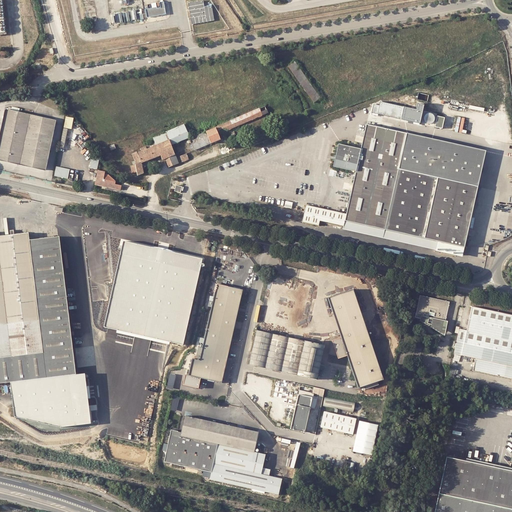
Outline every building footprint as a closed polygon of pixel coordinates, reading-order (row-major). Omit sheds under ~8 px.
[(189,5),(192,24),(215,20),(212,5),(205,6),(203,0),(202,0),(189,2),(189,5)] [(152,8),(145,9),(147,17),(167,14),(164,1),(161,2),(162,7),(157,8),(157,7),(152,8)] [(320,99),(295,62),(287,67),(312,104),(320,99)] [(381,106),(376,105),(374,112),(422,123),(426,105),(420,103),(418,110),(382,102),(381,106)] [(265,107),(215,128),(218,134),(268,114),(265,107)] [(12,109),(5,108),(0,133),(0,158),(46,169),(56,119),(19,111),(12,109)] [(433,113),(432,113),(430,113),(428,113),(427,115),(425,116),(425,120),(426,121),(428,123),(430,124),(432,124),(433,124),(435,122),(436,120),(436,118),(436,116),(435,114),(433,113)] [(66,116),(60,147),(68,149),(74,118),(66,116)] [(446,117),(439,116),(436,127),(444,128),(446,117)] [(154,138),(155,141),(157,145),(169,140),(171,145),(189,137),(184,125),(166,133),(154,138)] [(344,223),(463,249),(477,189),(434,179),(430,178),(397,171),(405,135),(390,131),(378,128),(366,125),(361,147),(356,170),(345,216),(344,222),(344,223)] [(215,128),(206,132),(211,143),(220,139),(218,134),(215,128)] [(211,143),(206,132),(190,139),(195,150),(211,143)] [(434,179),(477,189),(485,152),(405,135),(397,171),(430,178),(434,179)] [(135,165),(136,173),(137,176),(143,174),(141,163),(152,159),(160,156),(162,161),(165,159),(169,168),(179,164),(177,159),(171,145),(169,140),(157,145),(155,141),(144,146),(145,147),(139,149),(140,152),(138,153),(137,152),(132,154),(135,161),(136,165),(135,165)] [(361,147),(337,141),(333,165),(356,170),(361,147)] [(180,157),(182,163),(189,160),(186,153),(184,154),(185,155),(180,157)] [(100,158),(92,156),(90,167),(98,169),(100,158)] [(55,175),(68,178),(70,169),(57,166),(55,175)] [(105,171),(98,170),(95,185),(121,190),(122,185),(116,184),(116,182),(109,174),(105,173),(105,171)] [(183,186),(177,185),(175,191),(181,193),(183,186)] [(306,207),(302,224),(318,228),(319,223),(342,228),(344,223),(344,222),(345,216),(306,207)] [(463,249),(344,223),(342,228),(342,231),(462,258),(463,249)] [(0,358),(42,354),(29,240),(28,233),(14,234),(11,235),(0,236),(0,358)] [(75,374),(59,237),(29,240),(42,354),(0,358),(0,383),(9,383),(75,374)] [(203,259),(123,241),(103,326),(184,345),(203,259)] [(223,285),(217,283),(200,361),(192,359),(188,373),(184,372),(181,384),(200,388),(202,377),(221,382),(241,288),(223,285)] [(352,287),(326,296),(351,370),(356,387),(382,378),(352,287)] [(450,301),(419,294),(414,316),(422,318),(422,320),(428,324),(428,321),(433,323),(432,327),(438,330),(442,331),(443,331),(445,329),(446,328),(447,321),(446,321),(450,301)] [(466,329),(459,328),(458,333),(454,354),(459,355),(469,357),(474,358),(473,363),(472,368),(472,369),(511,378),(511,315),(472,306),(466,329)] [(299,339),(258,329),(249,365),(316,379),(320,364),(324,345),(299,339)] [(86,373),(75,374),(9,383),(13,416),(60,428),(91,423),(86,373)] [(301,392),(301,391),(299,390),(290,429),(304,431),(310,408),(315,409),(317,399),(315,398),(309,397),(309,394),(301,392)] [(355,403),(325,397),(323,407),(352,413),(355,403)] [(350,417),(342,416),(323,412),(320,426),(353,433),(356,418),(350,417)] [(259,432),(183,414),(180,430),(179,436),(217,444),(254,452),(259,432)] [(354,452),(374,455),(380,425),(361,421),(358,434),(354,452)] [(179,436),(180,430),(169,428),(164,460),(210,471),(212,462),(217,444),(179,436)] [(217,444),(212,462),(260,473),(265,455),(254,452),(217,444)] [(511,471),(446,457),(439,494),(511,509),(511,471)] [(260,473),(212,462),(210,471),(209,478),(278,494),(281,480),(282,478),(260,473)] [(511,511),(511,509),(439,494),(434,511),(511,511)]
